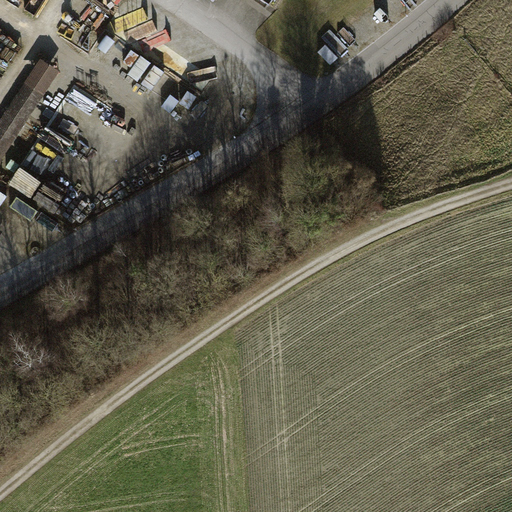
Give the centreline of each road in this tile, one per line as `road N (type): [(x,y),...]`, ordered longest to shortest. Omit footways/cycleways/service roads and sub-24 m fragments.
road 1 (track): [(0,495),(260,299),(393,222),(511,183)]
road 2 (unclassified): [(0,293),(300,111),(442,0)]
road 3 (unknown): [(181,0),(317,98)]
